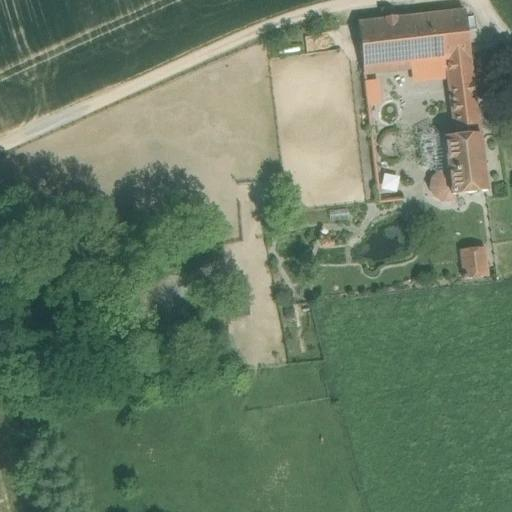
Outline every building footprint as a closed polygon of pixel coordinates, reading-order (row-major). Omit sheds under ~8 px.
[(464,11),(358,24),(363,71),(445,61),(470,59),(464,11)] [(335,28),(299,38),(301,57),(338,53),(335,28)] [(470,59),(445,61),(454,137),(479,135),(470,59)] [(378,82),(365,83),(367,106),(381,104),(378,82)] [(441,147),(445,146),(448,172),(451,196),(452,196),(486,192),(479,135),(454,137),(452,138),(452,133),(450,129),(447,126),(443,124),(438,123),(434,125),(430,128),(428,132),(428,137),(429,141),(432,144),(436,147),(441,147)] [(439,173),(432,180),(430,189),(434,198),(442,202),(452,201),(452,196),(451,196),(448,172),(439,173)] [(348,208),(329,208),(329,222),(348,221),(348,208)] [(484,248),(460,251),(464,280),(488,277),(484,248)] [(245,277),(223,278),(224,315),(246,314),(245,277)]
